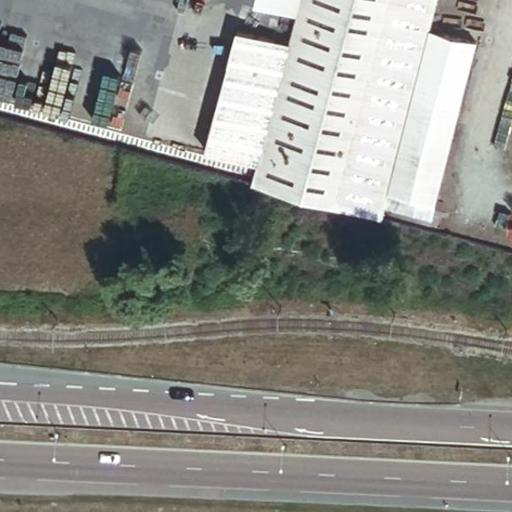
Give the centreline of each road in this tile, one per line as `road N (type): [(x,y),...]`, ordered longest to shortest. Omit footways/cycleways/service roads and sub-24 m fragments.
road 1 (secondary): [(0,463),(511,486)]
road 2 (secondary): [(511,429),(185,409)]
road 3 (secondary): [(185,409),(0,380)]
road 4 (secondary): [(185,409),(0,397)]
